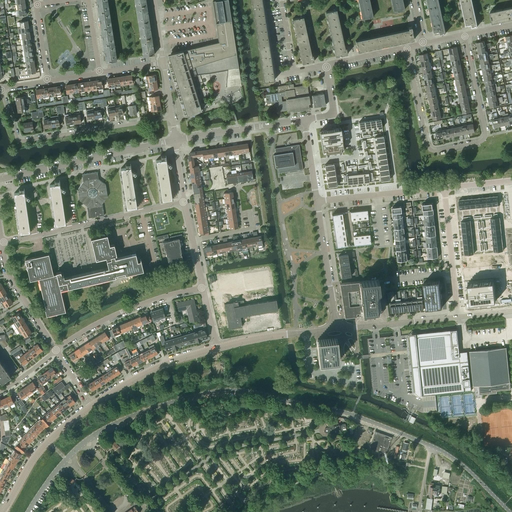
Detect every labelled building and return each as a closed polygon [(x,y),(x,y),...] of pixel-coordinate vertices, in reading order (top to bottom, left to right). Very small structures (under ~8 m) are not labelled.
[(103,55),(105,55),(106,62),(117,60),(107,0),(96,0),(97,3),(95,3),(96,6),(97,6),(99,19),(98,20),(98,22),(100,22),(102,36),(100,36),(101,39),(102,39),(104,52),(103,52),(103,55)] [(134,0),(144,56),(154,54),(153,47),(154,47),(154,44),(153,45),(151,31),(152,31),(151,28),(150,28),(148,15),(149,15),(149,12),(148,12),(145,0),(134,0)] [(219,42),(168,54),(187,117),(201,110),(191,76),(227,71),(226,79),(240,77),(228,0),(220,0),(212,1),(219,42)] [(258,47),(259,50),(260,50),(265,81),(274,80),(262,0),(252,0),(253,5),(252,5),(252,8),(254,8),(260,47),(258,47)] [(357,0),(358,1),(359,6),(359,10),(360,10),(361,14),(360,14),(361,18),(362,18),(362,19),(373,16),(372,16),(368,0),(357,0)] [(392,0),(395,12),(393,12),(405,10),(404,9),(405,9),(404,5),(403,1),(402,0),(392,0)] [(437,0),(427,0),(434,30),(434,32),(440,31),(440,34),(446,33),(445,29),(444,30),(437,0)] [(466,25),(471,24),(472,27),(478,26),(477,23),(475,23),(471,3),(470,0),(460,0),(463,11),(464,18),(466,25)] [(490,12),(492,23),(511,18),(511,8),(490,13),(490,12)] [(336,10),(326,12),(335,56),(347,54),(346,48),(343,49),(335,10),(336,10)] [(293,19),(302,64),(314,61),(313,55),(310,56),(302,17),(303,17),(293,19)] [(408,27),(409,31),(356,42),(356,41),(355,41),(358,52),(414,40),(411,27),(408,27)] [(485,46),(477,48),(478,54),(486,52),(486,49),(488,48),(491,48),(491,45),(487,46),(485,46)] [(145,83),(148,83),(156,82),(155,74),(146,76),(146,79),(145,79),(145,83)] [(498,78),(484,81),(485,86),(493,84),(493,81),(498,80),(498,78)] [(156,82),(148,83),(149,87),(147,87),(148,91),(158,89),(156,82)] [(267,103),(273,102),(274,105),(276,104),(277,111),(288,109),(288,111),(309,108),(308,104),(310,104),(307,85),(294,87),(293,84),(277,86),(278,93),(266,94),(267,103)] [(15,97),(17,105),(27,103),(32,103),(35,102),(34,93),(30,94),(31,100),(29,101),(28,100),(27,99),(25,99),(25,96),(15,97)] [(325,105),(324,94),(312,95),(314,107),(325,105)] [(151,100),(151,104),(160,103),(158,95),(149,97),(149,100),(151,100)] [(468,102),(460,104),(463,114),(470,112),(468,102)] [(27,103),(17,105),(18,112),(27,111),(27,107),(27,103)] [(160,103),(151,104),(152,108),(150,108),(151,111),(161,110),(160,103)] [(116,115),(115,107),(115,106),(107,107),(109,116),(116,115)] [(122,106),(115,107),(116,115),(123,114),(122,106)] [(95,118),(93,111),(93,109),(86,110),(87,120),(95,118)] [(439,109),(431,110),(433,120),(441,118),(439,109)] [(101,110),(93,111),(95,118),(102,117),(101,110)] [(503,117),(505,125),(510,124),(508,116),(505,117),(504,111),(502,112),(502,115),(503,117)] [(76,115),(72,116),(74,124),(81,122),(80,114),(79,113),(76,114),(76,115)] [(51,116),(51,119),(52,127),(60,126),(58,118),(58,116),(58,115),(51,116)] [(74,124),(72,116),(69,116),(68,115),(65,115),(65,117),(66,125),(74,124)] [(52,127),(51,119),(47,119),(47,118),(43,119),(44,120),(43,120),(45,128),(52,127)] [(23,123),(24,131),(33,130),(32,122),(23,123)] [(326,130),(319,131),(322,151),(325,150),(325,153),(341,150),(341,148),(344,147),(341,128),(335,129),(333,129),(330,130),(330,129),(330,130),(327,130),(326,130)] [(299,144),(275,148),(276,154),(273,155),(275,168),(278,167),(279,173),(303,169),(302,162),(299,144)] [(156,164),(155,164),(156,167),(157,167),(157,170),(156,170),(157,174),(158,174),(159,180),(157,181),(159,184),(160,187),(158,187),(160,190),(161,197),(160,197),(161,201),(162,200),(162,201),(168,200),(172,199),(172,198),(170,183),(167,166),(168,166),(170,167),(172,165),(170,163),(169,164),(167,162),(166,159),(166,156),(165,156),(161,156),(161,159),(156,160),(156,164)] [(121,172),(119,172),(121,176),(121,175),(122,178),(120,179),(122,182),(124,189),(122,189),(123,192),(124,192),(124,195),(123,195),(124,199),(125,198),(126,205),(125,205),(126,209),(127,209),(133,208),(137,207),(134,192),(132,174),(133,174),(135,175),(137,173),(136,173),(134,171),(134,172),(131,170),(131,167),(131,166),(130,164),(126,165),(126,164),(125,165),(126,168),(120,168),(121,172)] [(101,204),(107,196),(106,185),(105,184),(98,179),(97,172),(82,174),(83,182),(78,189),(79,201),(87,206),(87,207),(89,218),(91,217),(104,215),(102,205),(101,204)] [(55,181),(54,181),(55,184),(49,185),(56,225),(62,224),(66,224),(61,190),(62,190),(64,192),(66,190),(63,188),(60,186),(60,184),(59,180),(55,181)] [(24,192),(24,188),(24,189),(19,189),(19,192),(14,193),(20,234),(25,233),(30,232),(25,199),(26,198),(28,200),(30,198),(28,196),(27,197),(25,194),(24,192)] [(223,193),(224,198),(233,197),(232,192),(231,192),(231,190),(227,191),(228,192),(223,193)] [(208,227),(199,228),(199,233),(201,233),(201,235),(204,235),(204,233),(208,232),(208,227)] [(61,273),(61,270),(56,272),(56,274),(53,274),(49,254),(33,257),(25,259),(30,281),(39,279),(45,308),(46,316),(65,311),(60,289),(68,287),(68,288),(68,287),(115,277),(143,270),(141,258),(140,259),(140,260),(137,261),(136,253),(115,258),(114,256),(117,255),(114,244),(110,245),(107,234),(91,238),(91,239),(96,260),(106,257),(107,260),(106,260),(107,262),(108,267),(66,277),(64,277),(63,272),(61,273)] [(167,256),(168,258),(167,258),(169,264),(183,261),(182,255),(181,255),(180,253),(181,253),(181,252),(180,246),(180,242),(183,241),(181,234),(170,237),(170,240),(163,242),(164,249),(165,249),(167,256)] [(205,248),(203,248),(204,252),(206,251),(207,256),(212,255),(210,246),(205,247),(205,248)] [(348,260),(339,261),(340,267),(349,265),(349,261),(352,261),(351,259),(348,259),(348,260)] [(359,281),(339,283),(344,317),(357,316),(382,313),(381,308),(378,279),(359,281)] [(423,308),(442,306),(440,280),(424,282),(425,299),(423,300),(423,308)] [(493,281),(468,284),(470,304),(495,301),(493,281)] [(0,302),(1,303),(3,302),(9,298),(6,293),(0,296),(0,302)] [(3,302),(1,303),(4,308),(4,309),(6,307),(13,303),(9,298),(3,302)] [(179,310),(187,308),(190,320),(197,318),(193,300),(178,303),(179,310)] [(233,302),(224,304),(228,328),(242,326),(241,319),(246,318),(246,315),(278,310),(276,300),(244,305),(243,300),(233,302)] [(156,310),(159,318),(165,317),(162,308),(156,310)] [(150,312),(153,320),(159,318),(156,310),(150,312)] [(18,312),(12,316),(15,321),(22,317),(18,312)] [(145,314),(139,317),(142,324),(151,320),(149,315),(146,316),(145,314)] [(15,321),(13,323),(16,328),(25,322),(22,317),(15,321)] [(139,317),(134,319),(137,326),(137,327),(140,326),(140,324),(142,324),(139,317)] [(134,319),(128,321),(131,328),(132,328),(133,332),(138,330),(137,327),(137,326),(134,319)] [(128,321),(123,324),(125,330),(127,333),(130,332),(128,329),(131,328),(128,321)] [(25,322),(16,328),(19,333),(20,333),(22,332),(28,327),(25,322)] [(123,324),(117,326),(120,333),(125,330),(123,324)] [(117,326),(111,328),(114,335),(120,333),(117,326)] [(28,327),(22,332),(25,337),(23,338),(25,340),(27,339),(29,338),(31,337),(29,334),(31,333),(28,327)] [(198,331),(201,340),(201,339),(207,338),(206,336),(208,335),(207,330),(205,330),(204,329),(198,331)] [(416,334),(412,334),(415,366),(460,361),(459,352),(457,329),(416,334)] [(193,332),(195,342),(201,340),(198,331),(193,332)] [(104,332),(99,335),(103,341),(108,338),(104,332)] [(187,334),(190,343),(193,342),(195,341),(195,342),(193,332),(187,334)] [(183,345),(184,345),(181,334),(175,336),(178,347),(178,346),(180,346),(183,345)] [(181,334),(184,345),(186,344),(186,345),(190,343),(187,334),(181,336),(181,334)] [(99,335),(94,338),(98,344),(103,341),(99,335)] [(172,349),(173,349),(169,338),(170,339),(164,341),(162,335),(159,336),(162,344),(165,344),(166,350),(172,348),(172,349)] [(173,349),(178,347),(175,336),(169,338),(173,349)] [(94,338),(89,341),(93,348),(98,344),(94,338)] [(337,338),(316,340),(318,361),(319,363),(321,363),(337,361),(339,361),(339,358),(337,338)] [(123,340),(115,344),(118,349),(125,346),(124,343),(123,340)] [(89,341),(84,345),(88,351),(93,348),(89,341)] [(37,343),(33,347),(37,353),(42,350),(37,343)] [(153,344),(148,347),(149,349),(153,356),(158,353),(154,346),(153,344)] [(84,345),(79,348),(83,354),(88,351),(84,345)] [(33,347),(28,351),(33,357),(37,353),(33,347)] [(127,347),(124,349),(126,352),(128,356),(129,359),(133,366),(138,363),(134,357),(133,354),(131,356),(127,347)] [(506,347),(469,351),(473,386),(478,385),(479,395),(497,393),(496,391),(510,389),(506,347)] [(79,348),(74,351),(78,357),(83,354),(79,348)] [(149,349),(144,352),(148,358),(153,356),(149,349)] [(137,350),(132,353),(133,354),(134,357),(138,363),(143,361),(139,354),(137,350)] [(28,351),(23,355),(28,361),(33,357),(28,351)] [(78,357),(74,351),(69,355),(73,361),(78,357)] [(467,351),(459,352),(460,361),(468,360),(467,351)] [(144,352),(139,354),(143,361),(148,358),(144,352)] [(28,361),(23,355),(22,353),(20,355),(21,356),(18,358),(23,365),(28,361)] [(126,358),(123,360),(125,363),(126,365),(125,366),(126,369),(127,368),(133,366),(129,359),(128,356),(126,357),(126,358)] [(460,361),(415,366),(418,391),(418,396),(422,395),(426,395),(427,395),(435,394),(471,390),(471,386),(468,360),(460,361)] [(0,380),(2,383),(10,376),(0,361),(0,380)] [(113,367),(111,368),(112,369),(116,375),(120,372),(116,366),(113,368),(113,367)] [(52,367),(47,371),(52,377),(55,375),(54,375),(56,373),(52,367)] [(108,369),(106,370),(107,372),(111,378),(116,375),(112,369),(111,368),(110,367),(108,368),(108,369)] [(209,367),(200,369),(201,377),(203,376),(203,379),(212,377),(209,367)] [(47,371),(42,374),(47,380),(51,377),(52,378),(52,377),(47,371)] [(107,372),(102,375),(106,381),(111,378),(107,372)] [(47,380),(42,374),(41,375),(41,374),(39,376),(37,378),(38,379),(36,381),(40,387),(42,385),(42,384),(47,380)] [(102,375),(97,378),(101,384),(106,381),(102,375)] [(97,378),(93,381),(97,388),(101,384),(97,378)] [(56,392),(59,390),(64,386),(61,381),(52,388),(56,393),(56,392)] [(93,381),(88,384),(92,391),(97,388),(93,381)] [(28,385),(27,385),(32,391),(37,388),(32,382),(30,383),(29,383),(27,384),(28,385)] [(68,383),(64,386),(59,390),(61,393),(65,389),(66,390),(70,386),(68,383)] [(27,385),(22,389),(27,395),(32,391),(27,385)] [(27,395),(22,389),(21,388),(19,390),(20,391),(17,392),(22,398),(27,395)] [(10,395),(5,398),(9,406),(17,401),(15,396),(11,397),(10,395)] [(67,396),(65,398),(70,406),(75,402),(69,395),(67,396)] [(0,399),(4,408),(9,406),(5,398),(0,400),(0,399)] [(65,398),(60,402),(65,409),(70,406),(65,398)] [(60,402),(55,406),(61,413),(65,409),(60,402)] [(55,406),(51,409),(56,416),(61,413),(55,406)] [(51,409),(46,413),(52,419),(54,418),(54,419),(56,417),(56,416),(51,409)] [(46,413),(42,417),(49,424),(51,422),(50,421),(52,419),(46,413)] [(42,417),(38,420),(44,427),(46,425),(46,426),(49,424),(42,417)] [(38,420),(34,424),(40,431),(40,430),(41,431),(43,429),(42,429),(44,427),(38,420)] [(337,422),(327,424),(329,433),(334,432),(334,433),(340,432),(340,431),(346,430),(345,424),(339,425),(338,425),(337,422)] [(34,424),(30,428),(36,435),(40,431),(34,424)] [(30,428),(26,433),(32,439),(36,435),(30,428)] [(369,449),(385,455),(391,437),(375,431),(369,449)] [(26,433),(22,437),(29,443),(32,439),(26,433)] [(115,436),(113,439),(121,448),(122,447),(124,445),(124,444),(116,436),(115,436)] [(22,437),(18,441),(26,448),(28,445),(27,445),(29,443),(22,437)] [(108,442),(109,442),(104,447),(106,450),(111,445),(115,448),(118,445),(112,439),(108,442)] [(26,448),(18,441),(14,446),(22,452),(26,448)] [(14,450),(11,455),(14,456),(18,459),(20,456),(21,454),(14,450)] [(10,456),(8,459),(16,463),(18,459),(14,456),(11,455),(10,456)] [(8,459),(5,464),(13,468),(16,463),(8,459)] [(5,464),(3,469),(10,473),(13,468),(5,464)] [(3,469),(0,473),(8,478),(10,473),(3,469)] [(62,486),(68,493),(71,490),(68,486),(73,481),(71,478),(66,483),(65,483),(62,486)] [(429,496),(434,496),(434,495),(438,496),(440,486),(435,485),(435,487),(430,487),(429,496)]
